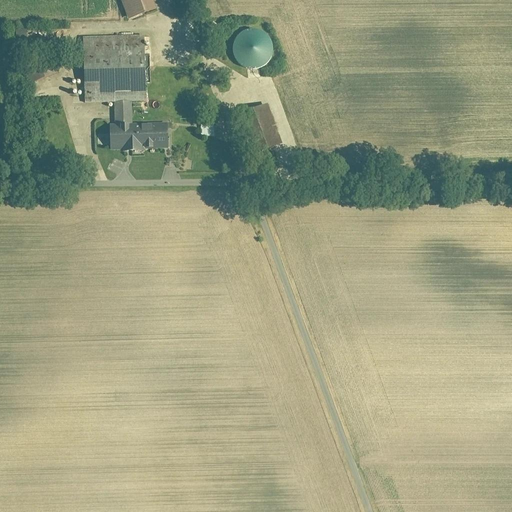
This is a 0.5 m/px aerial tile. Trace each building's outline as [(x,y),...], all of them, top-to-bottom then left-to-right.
[(156,0),(125,0),(132,17),(159,7),(156,0)] [(274,50),(273,44),(270,37),(266,32),(260,29),(253,28),(246,29),(240,33),(236,38),(233,44),(233,51),(235,58),(239,63),(244,67),(250,69),(257,68),(263,66),(268,62),(272,57),(274,50)] [(88,40),(88,106),(117,106),(117,125),(133,125),(133,105),(149,105),(148,39),(88,40)] [(25,69),(34,95),(66,83),(56,57),(25,69)] [(65,97),(44,105),(68,168),(89,160),(65,97)] [(269,103),(241,113),(255,154),(283,145),(269,103)] [(215,137),(214,124),(201,124),(201,137),(215,137)] [(132,130),(132,150),(174,149),(174,129),(132,130)] [(44,163),(24,164),(25,178),(44,178),(44,163)]
